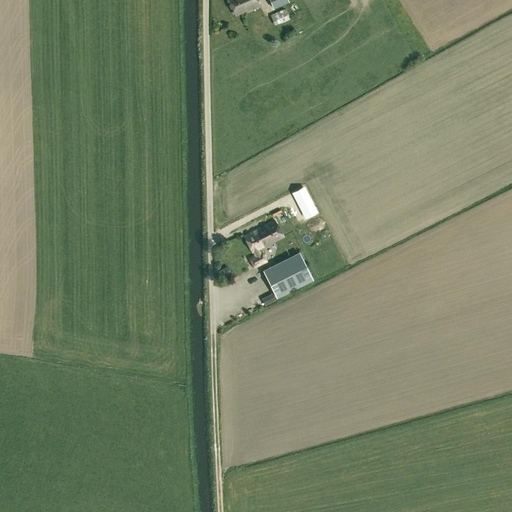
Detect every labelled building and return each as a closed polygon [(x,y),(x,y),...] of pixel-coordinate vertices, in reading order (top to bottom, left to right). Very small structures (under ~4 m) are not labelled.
[(228,0),(236,15),(259,5),(256,0),(228,0)] [(287,0),(269,0),(273,9),(288,2),(287,0)] [(270,15),(274,26),(290,20),(285,9),(270,15)] [(267,18),(255,19),(256,34),(268,33),(267,18)] [(304,187),(292,193),(301,210),(313,204),(304,187)] [(278,208),(268,212),(271,218),(280,214),(278,208)] [(275,221),(257,229),(266,246),(283,237),(275,221)] [(266,246),(257,229),(244,236),(252,253),(253,252),(255,255),(249,258),(254,268),(266,262),(262,252),(260,253),(258,250),(266,246)] [(263,271),(277,298),(312,280),(299,253),(263,271)] [(228,276),(224,268),(217,272),(221,280),(228,276)] [(227,315),(239,309),(236,304),(224,311),(227,315)]
